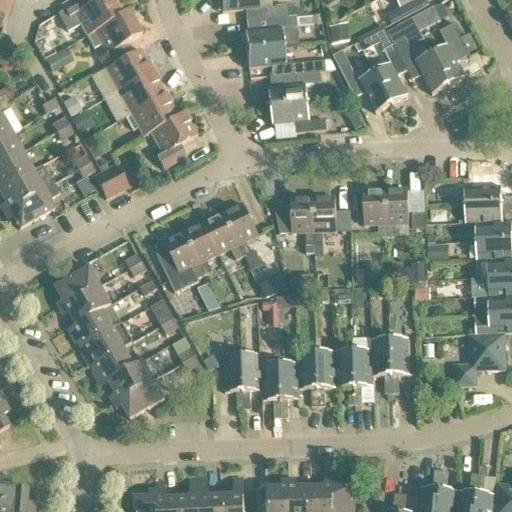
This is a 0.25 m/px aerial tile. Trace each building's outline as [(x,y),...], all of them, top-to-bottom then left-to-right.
[(74,0),(61,8),(64,13),(57,17),(67,35),(80,28),(86,39),(93,35),(93,34),(121,20),(120,19),(109,0),(102,0),(90,7),(86,0),(74,0)] [(257,0),(221,0),(223,16),(244,14),(245,25),(265,22),(265,23),(287,20),(286,9),(259,12),(257,0)] [(337,0),(324,0),(323,0),(328,10),(339,4),(337,0)] [(394,0),(400,11),(386,18),(392,28),(426,10),(421,1),(422,0),(394,0)] [(0,17),(5,19),(9,7),(0,4),(0,17)] [(430,12),(413,22),(419,34),(437,25),(430,12)] [(98,60),(105,72),(131,58),(125,47),(140,38),(127,15),(120,19),(121,20),(93,34),(93,35),(86,39),(94,52),(101,48),(105,56),(98,60)] [(266,33),(244,36),(246,54),(282,50),(281,32),(296,31),(296,30),(318,28),(317,20),(295,22),(295,20),(287,20),(265,23),(266,33)] [(413,22),(386,35),(393,48),(404,42),(419,34),(413,22)] [(447,49),(432,57),(449,90),(465,81),(457,65),(469,59),(470,61),(471,61),(453,26),(452,26),(453,28),(440,35),(447,49)] [(346,27),(328,31),(330,42),(348,39),(346,27)] [(385,33),(359,45),(364,55),(380,46),(391,67),(375,76),(392,109),(409,100),(398,80),(408,75),(393,48),(386,35),(385,33)] [(404,42),(393,48),(408,75),(412,82),(421,78),(432,99),(449,90),(432,57),(416,65),(404,42)] [(291,79),(321,76),(327,76),(326,64),(284,68),(282,50),(246,54),(247,72),(270,70),(271,81),(291,79)] [(117,95),(152,76),(139,53),(131,58),(105,72),(117,95)] [(343,54),(333,59),(342,76),(356,102),(365,97),(376,117),(392,109),(375,76),(359,84),(351,71),(343,54)] [(59,57),(46,65),(51,75),(65,68),(59,57)] [(117,95),(130,117),(165,98),(152,76),(117,95)] [(322,87),(321,76),(291,79),(271,81),(274,110),(308,107),(306,89),(322,87)] [(5,91),(0,94),(0,100),(3,106),(11,102),(5,91)] [(130,117),(130,118),(125,121),(132,134),(137,131),(142,140),(150,136),(149,135),(177,120),(165,98),(130,117)] [(41,109),(46,118),(59,111),(54,102),(41,109)] [(74,107),(65,111),(71,121),(79,116),(74,107)] [(308,107),(274,110),(275,129),(296,127),(297,137),(327,134),(326,123),(310,125),(308,107)] [(0,142),(10,137),(20,132),(9,112),(0,117),(0,142)] [(351,114),(344,118),(354,137),(362,133),(351,114)] [(79,116),(71,121),(79,137),(93,129),(86,115),(80,118),(79,116)] [(184,116),(177,120),(149,135),(150,136),(162,157),(156,161),(163,173),(185,161),(179,149),(197,139),(184,116)] [(55,136),(68,129),(64,121),(51,129),(55,136)] [(73,138),(68,129),(55,136),(61,146),(73,138)] [(110,153),(100,134),(86,142),(91,151),(88,152),(94,162),(110,153)] [(0,168),(21,156),(10,137),(0,142),(0,168)] [(21,156),(0,168),(0,193),(41,170),(41,169),(31,174),(21,156)] [(73,166),(77,174),(90,167),(86,159),(73,166)] [(95,176),(90,167),(77,174),(82,182),(95,176)] [(116,169),(104,175),(116,198),(128,192),(116,169)] [(0,211),(3,216),(53,188),(49,181),(48,181),(41,170),(0,193),(0,198),(5,207),(0,209),(0,211)] [(105,203),(116,198),(104,175),(93,181),(105,203)] [(438,183),(427,183),(427,186),(427,195),(431,195),(438,187),(438,186),(438,183)] [(53,188),(3,216),(6,223),(12,219),(19,232),(54,213),(48,202),(58,196),(53,188)] [(502,208),(511,207),(511,200),(502,201),(501,189),(464,191),(465,209),(502,208)] [(386,194),(387,242),(396,241),(395,228),(409,228),(408,193),(386,194)] [(379,242),(387,242),(386,194),(363,195),(364,229),(379,229),(379,242)] [(313,202),(315,261),(324,260),(323,236),(337,236),(336,201),(313,202)] [(282,237),(292,237),(306,237),(307,261),(315,261),(313,202),(291,202),(291,207),(276,209),(276,208),(274,208),(280,238),(282,238),(282,237)] [(465,228),(475,227),(503,226),(502,214),(511,213),(511,207),(502,208),(465,209),(465,228)] [(223,218),(244,260),(251,257),(246,246),(259,239),(244,208),(223,218)] [(413,218),(413,235),(426,234),(425,217),(413,218)] [(204,227),(219,258),(231,253),(236,264),(244,260),(223,218),(204,227)] [(475,227),(476,246),(511,244),(511,225),(503,226),(475,227)] [(204,227),(184,236),(205,279),(212,276),(207,264),(219,258),(204,227)] [(164,246),(168,254),(158,259),(176,296),(198,285),(197,283),(205,279),(184,236),(164,246)] [(511,244),(476,246),(477,265),(487,264),(511,262),(511,244)] [(427,249),(428,264),(449,264),(448,249),(427,249)] [(251,257),(244,260),(252,276),(263,270),(255,255),(251,257)] [(130,273),(142,266),(138,258),(126,265),(130,273)] [(511,281),(511,262),(487,264),(487,283),(511,281)] [(142,266),(130,273),(135,282),(147,275),(142,266)] [(426,266),(413,267),(414,285),(427,285),(426,266)] [(57,306),(61,313),(101,290),(90,271),(55,290),(63,303),(57,306)] [(314,276),(292,278),(293,292),(315,290),(314,276)] [(511,281),(487,283),(488,301),(511,300),(511,281)] [(153,285),(141,292),(145,300),(158,293),(153,285)] [(103,314),(111,309),(112,309),(101,290),(61,313),(64,319),(70,316),(77,328),(103,313),(103,314)] [(416,291),(416,304),(431,303),(430,291),(416,291)] [(390,296),(390,305),(409,305),(409,295),(390,296)] [(296,310),(296,297),(277,301),(278,312),(296,310)] [(296,297),(296,310),(307,309),(306,298),(299,297),(296,297)] [(329,297),(317,298),(317,307),(329,306),(329,297)] [(353,298),(354,313),(368,312),(367,297),(353,298)] [(351,298),(339,299),(339,307),(351,307),(351,298)] [(511,300),(488,301),(475,302),(476,320),(511,318),(511,300)] [(157,322),(161,330),(174,323),(170,315),(164,304),(151,311),(157,322)] [(263,316),(270,316),(277,316),(277,307),(269,307),(263,307),(263,316)] [(114,332),(113,332),(121,327),(111,309),(103,314),(103,313),(77,328),(68,333),(76,347),(78,346),(81,351),(114,332)] [(511,318),(476,320),(477,339),(489,338),(489,339),(505,338),(511,337),(511,318)] [(174,323),(161,330),(166,338),(179,331),(174,323)] [(82,357),(90,371),(124,351),(114,332),(81,351),(84,356),(82,357)] [(489,338),(477,339),(468,339),(469,369),(455,369),(456,391),(477,390),(477,376),(507,375),(505,338),(489,339),(489,338)] [(390,343),(392,398),(399,397),(398,379),(410,379),(409,342),(390,343)] [(372,353),(373,380),(384,380),(385,398),(392,398),(390,343),(372,343),(372,353)] [(425,350),(425,361),(435,361),(434,349),(425,350)] [(124,351),(90,371),(101,390),(109,385),(135,370),(135,369),(143,365),(140,359),(131,364),(124,351)] [(183,367),(196,360),(191,352),(178,359),(183,367)] [(355,391),(355,399),(356,409),(363,409),(362,391),(374,391),(373,380),(372,353),(353,354),(355,391)] [(353,354),(335,355),(336,392),(355,391),(353,354)] [(318,393),(319,411),(325,410),(324,393),(336,392),(335,355),(316,356),(318,393)] [(298,356),(298,366),(299,394),(311,393),(312,411),(319,411),(318,393),(316,356),(298,356)] [(244,396),(244,413),(251,413),(251,403),(244,403),(244,396),(262,395),(261,368),(261,358),(242,359),(244,396)] [(204,365),(211,376),(221,370),(213,359),(204,365)] [(244,396),(242,359),(224,359),(225,397),(237,396),(238,414),(244,413),(244,396)] [(196,360),(183,367),(188,376),(201,369),(196,360)] [(110,400),(114,407),(154,384),(143,365),(135,369),(135,370),(109,385),(116,397),(110,400)] [(280,367),(282,422),(288,422),(287,404),(300,404),(299,394),(298,366),(280,367)] [(261,368),(262,395),(263,405),(274,405),(275,423),(282,422),(280,367),(261,368)] [(165,403),(154,384),(114,407),(117,413),(123,410),(130,423),(165,403)] [(419,511),(438,511),(440,497),(442,475),(435,474),(433,492),(421,491),(421,497),(419,511)] [(438,511),(456,511),(459,495),(447,493),(449,476),(442,475),(440,497),(438,511)] [(456,511),(475,511),(479,479),(472,478),(470,496),(459,495),(456,511)] [(0,510),(30,511),(32,511),(33,506),(24,506),(25,493),(26,493),(26,492),(10,491),(11,480),(0,479),(0,510)] [(479,479),(475,511),(494,511),(495,498),(484,497),(485,479),(479,479)] [(222,503),(221,511),(244,511),(243,482),(233,482),(234,503),(222,503)] [(221,511),(222,503),(209,504),(208,483),(199,484),(200,511),(221,511)] [(332,511),(332,483),(325,483),(325,490),(311,490),(311,511),(332,511)] [(354,511),(355,497),(355,490),(340,490),(340,483),(332,483),(332,511),(354,511)] [(191,505),(178,505),(178,511),(200,511),(199,484),(190,484),(191,505)] [(267,511),(289,511),(290,484),(282,484),(282,490),(267,491),(267,511)] [(289,511),(311,511),(311,490),(297,490),(297,484),(290,484),(289,511)] [(155,486),(156,493),(157,511),(178,511),(178,505),(166,506),(165,485),(155,486)] [(495,498),(494,511),(511,511),(511,488),(496,487),(496,497),(495,498)] [(134,511),(157,511),(156,493),(149,493),(149,500),(134,501),(134,511)] [(400,511),(402,498),(395,498),(393,511),(400,511)] [(402,498),(400,511),(407,511),(409,499),(402,498)]
